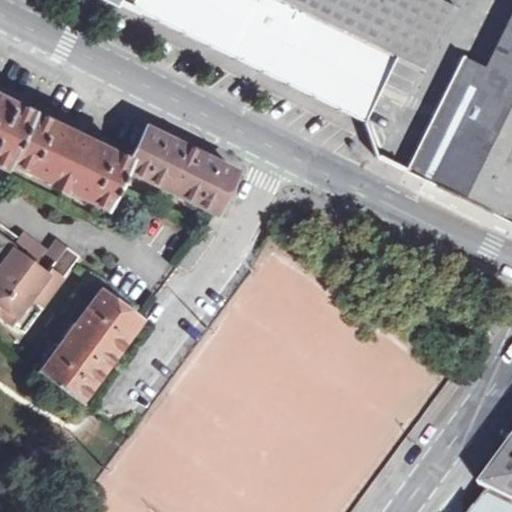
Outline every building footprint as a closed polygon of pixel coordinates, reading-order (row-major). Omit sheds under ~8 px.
[(511,0),(113,0),(363,121),(394,58),(422,71),(458,0),(511,0)] [(511,10),(483,68),(463,59),(407,172),(465,200),(511,222),(511,10)] [(32,113),(0,96),(0,165),(6,168),(10,161),(32,113)] [(67,128),(32,113),(10,161),(49,180),(47,185),(63,193),(65,188),(106,208),(117,186),(125,168),(129,160),(67,128)] [(129,160),(125,168),(215,212),(236,171),(191,149),(146,127),(139,140),(129,160)] [(0,316),(10,324),(15,316),(27,325),(79,256),(65,246),(64,249),(56,243),(47,254),(55,261),(45,274),(33,265),(42,252),(19,236),(17,239),(0,226),(0,316)] [(81,399),(141,319),(100,290),(41,369),(81,399)] [(27,325),(15,316),(10,324),(22,333),(27,325)] [(511,441),(478,487),(511,502),(511,441)] [(511,511),(511,502),(478,487),(459,511),(511,511)]
